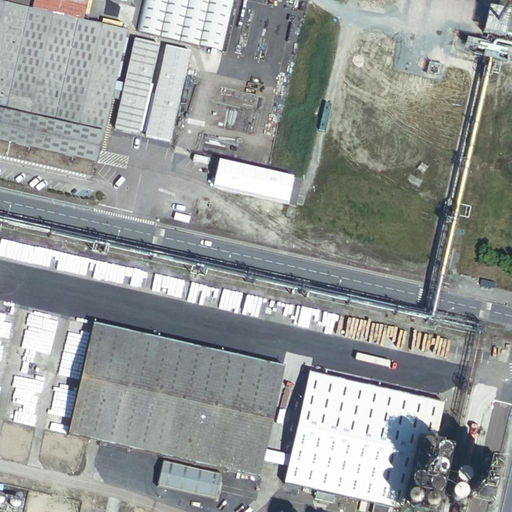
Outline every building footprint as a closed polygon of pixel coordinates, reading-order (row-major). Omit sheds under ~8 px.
[(0,0),(0,154),(89,174),(92,162),(96,163),(111,96),(120,98),(113,130),(140,136),(161,42),(134,36),(124,81),(114,79),(125,28),(83,19),(33,7),(29,6),(30,0),(0,0)] [(34,0),(33,7),(83,19),(86,0),(34,0)] [(233,0),(143,0),(137,30),(222,50),(233,0)] [(503,21),(503,19),(502,18),(501,17),(500,16),(499,15),(497,15),(496,15),(494,16),(493,17),(492,18),(491,20),(491,21),(491,23),(491,24),(492,26),(493,27),(495,27),(496,28),(498,28),(499,27),(501,27),(502,26),(503,24),(503,23),(503,21)] [(171,142),(192,49),(165,43),(144,136),(171,142)] [(258,477),(262,460),(264,449),(283,366),(92,323),(67,435),(258,477)] [(416,511),(441,401),(307,371),(289,455),(286,465),(282,484),(373,504),(371,511),(391,511),(392,508),(410,511),(416,511)] [(445,457),(446,456),(446,454),(446,452),(445,450),(444,449),(442,448),(441,447),(438,447),(437,447),(435,447),(433,449),(432,450),(431,452),(431,454),(431,455),(432,457),(433,459),(434,460),(436,461),(437,461),(439,461),(441,461),(443,460),(444,459),(445,457)] [(262,460),(286,465),(289,455),(264,449),(262,460)] [(222,472),(163,459),(157,485),(216,498),(222,472)] [(498,472),(498,469),(497,467),(496,465),(495,463),(493,462),(491,461),(489,461),(487,461),(485,462),(483,463),(481,465),(480,467),(480,469),(480,471),(481,474),(482,476),(484,477),(485,478),(488,479),(490,479),(492,478),(494,477),(496,476),(497,474),(498,472)] [(442,475),(442,473),(442,471),(442,469),(441,467),(440,466),(439,465),(437,464),(435,464),(433,464),(432,465),(430,466),(429,467),(428,469),(428,471),(428,472),(428,474),(429,476),(431,477),(432,478),(434,479),(436,479),(438,478),(439,477),(441,476),(442,475)] [(470,480),(470,479),(470,477),(470,475),(469,473),(468,472),(466,471),(465,470),(463,470),(461,470),(459,471),(458,472),(457,473),(456,475),(455,477),(456,478),(456,480),(457,482),(458,483),(460,484),(462,485),(464,485),(466,484),(467,483),(469,482),(470,480)] [(438,492),(438,490),(439,488),(438,486),(437,485),(436,483),(435,482),(433,481),(431,481),(429,481),(428,482),(426,483),(425,485),(424,486),(424,488),(424,490),(424,492),(425,493),(427,495),(428,496),(430,496),(432,496),(434,496),(435,495),(437,493),(438,492)] [(493,492),(493,489),(493,487),(492,485),(490,483),(489,482),(487,481),(484,481),(482,481),(480,482),(478,483),(477,485),(476,487),(475,489),(476,492),(476,494),(477,496),(479,497),(481,498),(483,499),(485,499),(488,498),(490,497),(491,496),(492,494),(493,492)] [(466,498),(466,496),(466,494),(466,493),(465,491),(464,489),(463,488),(461,488),(459,487),(457,488),(455,488),(454,489),(453,491),(452,493),(451,494),(452,496),(452,498),(453,500),(455,501),(456,502),(458,502),(460,502),(462,502),(463,501),(465,500),(466,498)] [(22,505),(22,503),(22,502),(21,500),(20,499),(19,498),(17,497),(16,497),(14,497),(13,498),(12,499),(10,500),(10,501),(9,503),(10,505),(10,506),(11,507),(12,508),(13,509),(15,510),(16,510),(18,509),(19,508),(20,507),(21,506),(22,505)] [(434,509),(434,507),(434,505),(434,503),(433,502),(432,500),(431,499),(429,498),(427,498),(425,498),(423,499),(422,500),(421,501),(420,503),(420,505),(420,507),(420,509),(421,510),(423,511),(430,511),(431,511),(433,510),(434,509)] [(44,508),(44,506),(43,504),(42,502),(40,501),(38,500),(36,500),(34,500),(32,501),(31,502),(29,504),(28,506),(28,508),(28,510),(29,511),(28,511),(43,511),(44,511),(44,510),(44,508)]
